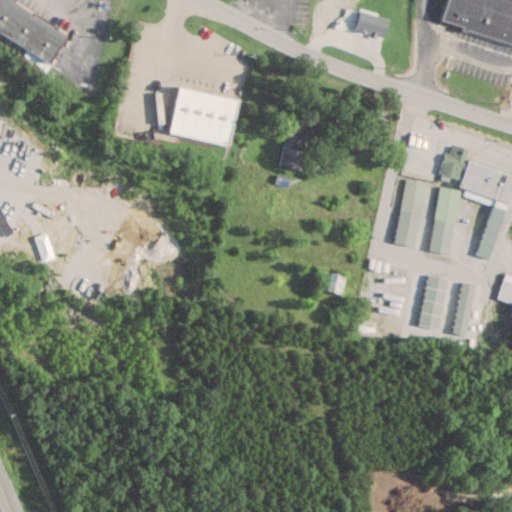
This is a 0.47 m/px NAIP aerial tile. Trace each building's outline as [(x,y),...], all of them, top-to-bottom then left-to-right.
[(0,0),(0,34),(48,61),(65,30),(9,0),(0,0)] [(511,0),(443,0),(438,24),(511,42),(511,0)] [(234,98),(173,86),(163,133),(224,146),(234,98)] [(308,121),(287,117),(277,166),(298,170),(308,121)] [(511,178),(511,174),(463,160),(466,149),(445,143),(436,173),(458,179),(456,186),(465,189),(463,196),(490,204),(474,255),(488,259),(511,178)] [(424,182),(403,178),(391,242),(411,246),(424,182)] [(425,250),(445,254),(458,190),(438,186),(425,250)] [(315,289),(340,293),(342,274),(317,271),(315,289)] [(435,328),(444,277),(424,273),(415,324),(435,328)] [(511,276),(502,274),(494,298),(511,303),(511,276)] [(448,331),(461,334),(472,284),(459,281),(448,331)]
